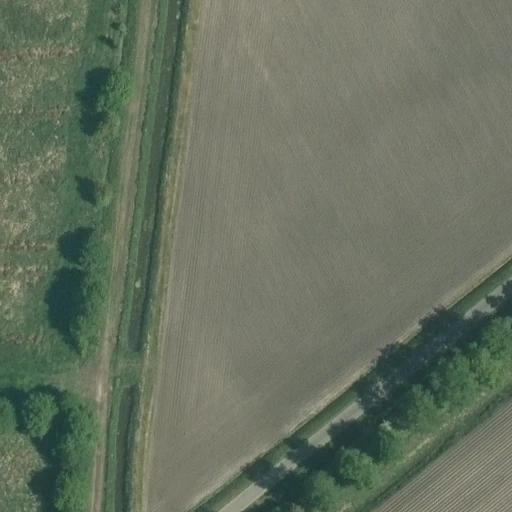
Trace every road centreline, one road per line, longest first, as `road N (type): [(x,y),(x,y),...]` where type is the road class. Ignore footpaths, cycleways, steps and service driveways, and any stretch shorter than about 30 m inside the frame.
road 1 (track): [(152,0),(103,414),(101,511)]
road 2 (unclassified): [(232,511),(511,288)]
